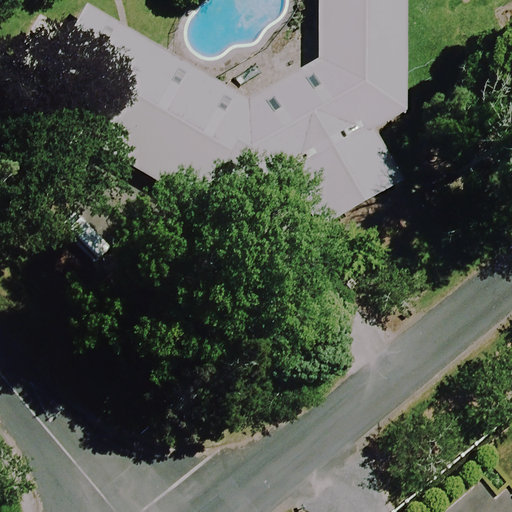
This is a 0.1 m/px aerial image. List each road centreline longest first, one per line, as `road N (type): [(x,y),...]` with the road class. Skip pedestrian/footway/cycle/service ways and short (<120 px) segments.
road 1 (residential): [(226,511),(511,275)]
road 2 (residential): [(117,511),(0,372)]
